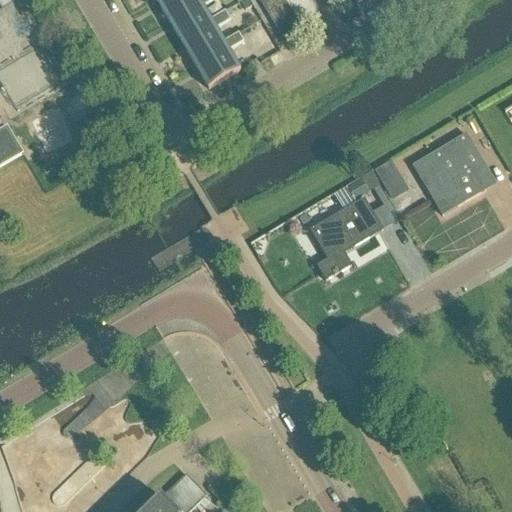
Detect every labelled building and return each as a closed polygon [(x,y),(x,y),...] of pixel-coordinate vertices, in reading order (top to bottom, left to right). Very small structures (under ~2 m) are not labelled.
[(163,0),(158,3),(171,25),(200,7),(198,3),(195,0),(163,0)] [(216,0),(202,0),(198,3),(200,7),(171,25),(184,47),(214,29),(211,25),(203,11),(218,2),(216,0)] [(233,0),(238,8),(247,3),(245,0),(233,0)] [(286,5),(283,0),(272,0),(262,7),(267,16),(286,5)] [(253,10),(249,2),(240,7),(245,15),(253,10)] [(292,14),(286,5),(267,16),(273,25),(292,14)] [(298,23),(292,14),(273,25),(278,35),(298,23)] [(226,16),(211,25),(214,29),(184,47),(197,69),(227,51),(224,47),(216,33),(231,25),(226,16)] [(304,34),(298,23),(278,35),(285,45),(304,34)] [(229,55),(244,46),(240,38),(224,47),(227,51),(197,69),(211,91),(240,74),(229,55)] [(0,174),(25,159),(9,132),(4,135),(0,128),(0,127),(0,174)] [(443,220),(482,197),(475,184),(489,176),(467,138),(452,147),(459,159),(450,164),(443,152),(413,170),(443,220)] [(392,169),(377,177),(386,192),(400,184),(392,169)] [(375,201),(384,196),(378,186),(369,191),(375,201)] [(355,206),(368,198),(363,189),(349,197),(355,206)] [(344,257),(382,234),(364,204),(311,235),(328,264),(317,270),(326,285),(352,270),(344,257)] [(511,301),(487,316),(511,357),(511,301)] [(468,327),(442,343),(457,370),(467,386),(494,371),(468,327)] [(442,343),(404,366),(420,392),(457,370),(442,343)] [(404,366),(378,382),(404,425),(430,409),(420,392),(404,366)] [(430,409),(404,425),(426,462),(453,446),(430,409)] [(453,446),(426,462),(442,488),(485,462),(469,436),(453,446)] [(195,511),(207,500),(186,479),(163,501),(162,500),(150,511),(195,511)]
